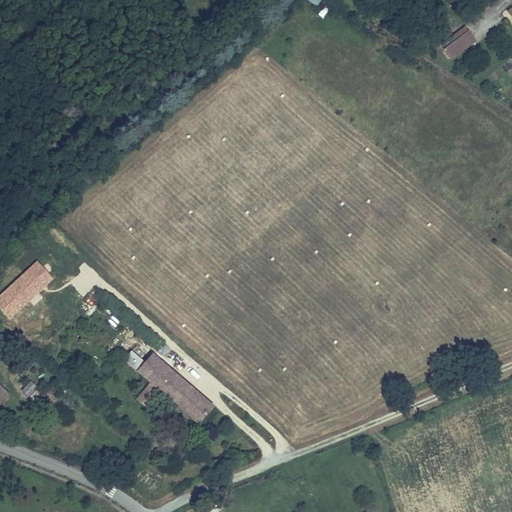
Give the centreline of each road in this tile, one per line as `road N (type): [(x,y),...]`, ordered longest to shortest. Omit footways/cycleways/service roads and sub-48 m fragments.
road 1 (unclassified): [(511,362),(161,511)]
road 2 (tertiary): [(0,442),(78,472),(143,511)]
